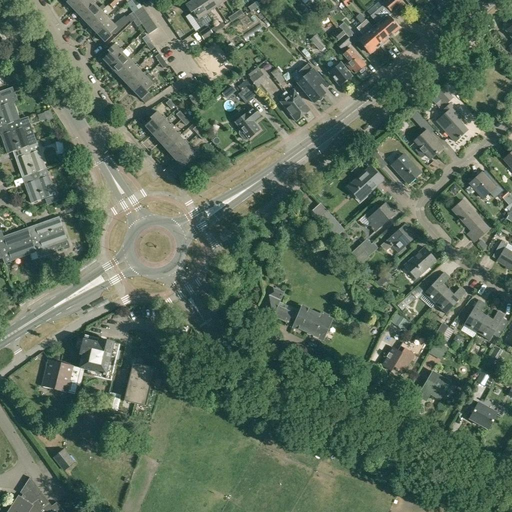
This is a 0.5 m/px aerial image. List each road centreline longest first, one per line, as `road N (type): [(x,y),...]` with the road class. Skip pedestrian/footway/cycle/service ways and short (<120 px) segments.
road 1 (residential): [(511,486),(268,385),(227,353),(169,270)]
road 2 (residential): [(271,173),(291,191),(450,62)]
road 3 (secondary): [(271,173),(438,46)]
road 4 (residential): [(511,128),(418,200),(419,222),(464,268)]
road 5 (residential): [(114,129),(183,83),(188,68),(159,21),(163,0)]
road 6 (tertiary): [(92,145),(0,1)]
road 7 (residential): [(114,129),(34,0)]
road 8 (secondary): [(7,335),(132,262)]
